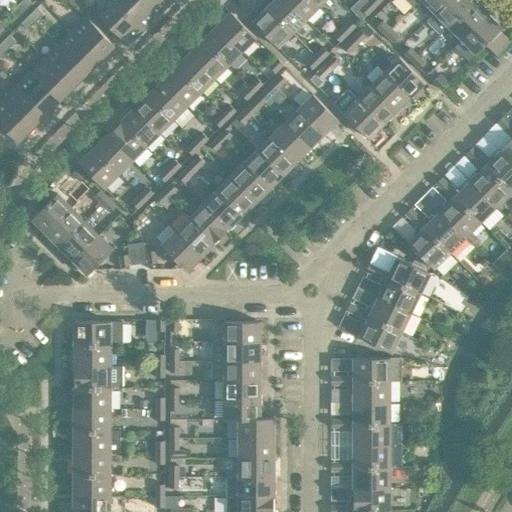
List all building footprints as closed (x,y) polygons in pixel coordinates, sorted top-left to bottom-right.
[(21,0),(18,3),(25,10),(33,2),(30,0),(21,0)] [(142,29),(113,0),(99,15),(127,44),(142,29)] [(156,16),(140,0),(113,0),(142,29),(156,16)] [(169,2),(167,0),(140,0),(156,16),(169,2)] [(273,0),(267,7),(292,32),(306,19),(287,0),(273,0)] [(287,0),(306,19),(319,5),(314,0),(287,0)] [(361,8),(367,15),(375,7),(369,0),(361,8)] [(422,0),(434,12),(445,0),(422,0)] [(448,25),(448,26),(473,1),(472,0),(445,0),(434,12),(426,20),(440,33),(448,25)] [(473,1),(448,26),(462,39),(487,14),(473,1)] [(10,11),(17,18),(25,10),(18,3),(10,11)] [(29,15),(36,21),(43,13),(37,7),(29,15)] [(252,21),(277,46),(292,32),(267,7),(252,21)] [(216,25),(242,51),(256,37),(231,11),(216,25)] [(476,54),(485,44),(498,31),(499,30),(501,28),(487,14),(462,39),(476,54)] [(22,22),(28,29),(36,21),(29,15),(22,22)] [(73,30),(104,61),(107,58),(105,55),(115,45),(86,17),(73,30)] [(341,27),(348,34),(356,25),(349,19),(341,27)] [(376,26),(385,35),(392,28),(383,19),(376,26)] [(203,39),(228,64),(242,51),(216,25),(203,39)] [(333,35),(340,41),(348,34),(341,27),(333,35)] [(385,35),(393,43),(399,35),(392,28),(385,35)] [(352,38),(358,44),(366,35),(360,29),(352,38)] [(59,44),(88,72),(96,64),(98,67),(104,61),(73,30),(59,44)] [(485,44),(496,54),(510,41),(499,30),(498,31),(485,44)] [(2,42),(8,48),(16,41),(10,34),(2,42)] [(344,46),(350,52),(358,44),(352,38),(344,46)] [(189,53),(214,78),(228,64),(203,39),(189,53)] [(0,44),(0,55),(1,56),(8,48),(2,42),(0,44)] [(45,57),(76,88),(80,85),(78,82),(88,72),(59,44),(45,57)] [(314,54),(320,61),(329,52),(322,46),(314,54)] [(419,55),(410,47),(404,54),(412,62),(419,55)] [(175,66),(200,92),(214,78),(189,53),(175,66)] [(306,63),(312,69),(320,61),(314,54),(306,63)] [(412,62),(421,71),(428,64),(419,55),(412,62)] [(325,65),(330,71),(339,62),(333,56),(325,65)] [(32,71),(60,100),(69,91),(71,94),(76,88),(45,57),(32,71)] [(268,66),(275,72),(284,64),(277,57),(268,66)] [(385,71),(410,96),(424,82),(399,57),(385,71)] [(317,73),(323,79),(330,71),(325,65),(317,73)] [(161,80),(186,106),(200,92),(175,66),(161,80)] [(18,85),(49,116),(53,112),(50,110),(60,100),(32,71),(18,85)] [(371,84),(396,110),(410,96),(385,71),(371,84)] [(440,89),(446,83),(449,81),(440,72),(432,81),(440,89)] [(279,88),(287,80),(280,73),(272,82),(279,88)] [(248,85),(255,92),(263,83),(257,77),(248,85)] [(148,94),(173,119),(186,106),(161,80),(148,94)] [(264,90),(271,96),(279,88),(272,82),(264,90)] [(357,98),(382,124),(396,110),(371,84),(357,98)] [(5,98),(33,127),(42,118),(44,121),(49,116),(18,85),(5,98)] [(255,92),(248,85),(240,93),(247,100),(255,92)] [(134,107),(159,132),(173,119),(148,94),(134,107)] [(298,108),(323,133),(338,119),(313,94),(298,108)] [(0,123),(4,127),(7,131),(20,144),(26,139),(23,137),(33,127),(5,98),(0,102),(0,123)] [(382,124),(357,98),(343,112),(368,138),(382,124)] [(253,101),(245,109),(251,115),(251,116),(260,107),(253,101)] [(227,119),(228,119),(236,111),(229,104),(221,113),(227,119)] [(120,121),(145,146),(159,132),(134,107),(120,121)] [(285,122),(310,147),(323,133),(298,108),(285,122)] [(237,116),(243,123),(251,115),(245,109),(237,116)] [(213,120),(220,127),(228,119),(227,119),(221,113),(221,112),(213,120)] [(504,130),(505,129),(510,124),(502,116),(497,122),(504,130)] [(107,135),(132,160),(145,146),(120,121),(107,135)] [(271,135),(296,161),(310,147),(285,122),(271,135)] [(217,136),(223,143),(232,134),(225,128),(217,136)] [(193,140),(200,147),(209,138),(202,132),(193,140)] [(93,148),(118,174),(132,160),(107,135),(93,148)] [(257,149),(282,174),(296,161),(271,135),(257,149)] [(209,144),(216,151),(224,143),(223,143),(217,136),(209,144)] [(511,138),(500,150),(511,161),(511,138)] [(192,155),(200,147),(193,140),(185,148),(192,155)] [(474,159),(479,154),(472,147),(466,152),(474,160),(474,159)] [(118,174),(93,148),(79,162),(104,187),(118,174)] [(243,163),(268,188),(282,174),(257,149),(243,163)] [(511,189),(511,161),(500,150),(488,163),(479,154),(474,159),(482,168),(485,165),(511,190),(511,189)] [(198,155),(190,163),(196,170),(205,161),(198,155)] [(175,159),(166,167),(173,174),(181,166),(175,159)] [(182,171),(189,178),(197,170),(196,170),(190,163),(182,171)] [(230,176),(255,202),(268,188),(243,163),(230,176)] [(470,180),(495,206),(511,190),(485,165),(482,168),(470,180)] [(79,181),(85,175),(77,167),(71,173),(79,181)] [(158,175),(165,181),(173,174),(166,167),(158,175)] [(216,190),(241,215),(255,202),(230,176),(216,190)] [(441,177),(435,183),(443,190),(448,186),(441,177)] [(479,222),(495,206),(470,180),(457,193),(449,185),(448,186),(443,190),(451,199),(454,196),(479,222)] [(171,182),(162,191),(169,197),(178,189),(171,182)] [(139,194),(139,195),(145,201),(154,192),(148,186),(139,194)] [(102,204),(108,199),(99,190),(94,196),(102,204)] [(202,204),(227,229),(241,215),(216,190),(202,204)] [(161,205),(169,197),(162,191),(154,198),(161,205)] [(46,233),(71,207),(57,193),(32,218),(46,233)] [(146,201),(145,201),(139,195),(131,202),(138,209),(146,201)] [(439,211),(464,237),(479,222),(454,196),(451,199),(439,211)] [(108,199),(102,204),(110,212),(116,206),(108,199)] [(188,217),(213,243),(227,229),(202,204),(188,217)] [(60,247),(85,222),(71,207),(46,233),(60,247)] [(411,207),(405,213),(413,221),(419,215),(411,207)] [(427,223),(419,215),(413,221),(421,229),(424,227),(449,252),(464,237),(439,211),(427,223)] [(175,231),(200,256),(213,243),(188,217),(175,231)] [(74,260),(99,235),(85,222),(60,247),(74,260)] [(424,227),(421,229),(407,242),(433,268),(449,252),(424,227)] [(200,256),(175,231),(161,245),(186,270),(200,256)] [(99,235),(74,260),(87,274),(113,249),(99,235)] [(148,263),(156,262),(154,250),(146,251),(148,263)] [(120,267),(128,266),(127,254),(119,255),(120,267)] [(388,277),(419,293),(429,272),(397,256),(389,273),(379,268),(379,269),(375,276),(385,281),(388,277)] [(365,271),(375,276),(379,269),(369,263),(365,271)] [(378,296),(410,312),(419,293),(388,277),(385,281),(378,296)] [(410,312),(378,296),(370,312),(360,308),(357,315),(366,319),(369,315),(401,331),(410,312)] [(346,310),(357,315),(360,308),(350,302),(346,310)] [(390,352),(401,331),(369,315),(366,319),(358,336),(390,352)] [(164,330),(164,319),(156,319),(156,330),(164,330)] [(178,319),(170,319),(170,331),(178,331),(178,319)] [(74,343),(110,343),(110,321),(74,321),(74,343)] [(224,340),(260,340),(260,321),(224,321),(224,340)] [(260,340),(224,340),(211,340),(211,360),(260,360),(260,340)] [(110,343),(74,343),(74,364),(110,364),(110,343)] [(170,349),(170,360),(178,360),(178,349),(170,349)] [(155,353),(156,364),(164,364),(164,354),(155,353)] [(354,380),(389,380),(389,357),(353,357),(353,376),(342,376),(343,384),(353,384),(354,380)] [(178,372),(178,360),(170,360),(170,372),(178,372)] [(259,379),(260,360),(211,360),(211,380),(224,380),(224,379),(259,379)] [(110,364),(74,364),(74,386),(110,386),(110,364)] [(164,364),(156,364),(156,377),(164,377),(164,364)] [(331,384),(343,384),(342,376),(331,376),(331,384)] [(224,398),(259,398),(259,379),(224,379),(224,380),(224,398)] [(353,401),(389,402),(389,380),(354,380),(353,384),(353,401)] [(110,386),(74,386),(74,407),(110,407),(110,386)] [(170,387),(170,398),(179,398),(179,387),(170,387)] [(156,397),(156,408),(165,408),(165,397),(156,397)] [(170,410),(179,410),(179,398),(170,398),(170,410)] [(259,398),(224,398),(224,419),(238,419),(259,419),(259,398)] [(342,419),(343,427),(353,427),(353,424),(389,424),(389,402),(353,401),(353,419),(342,419)] [(110,407),(74,407),(74,429),(110,429),(110,407)] [(156,419),(165,419),(165,408),(156,408),(156,419)] [(274,437),(274,418),(259,418),(259,419),(238,419),(238,437),(274,437)] [(343,427),(342,419),(331,419),(331,427),(343,427)] [(353,445),(389,445),(389,424),(353,424),(353,427),(353,445)] [(170,438),(179,438),(179,426),(170,426),(170,438)] [(110,429),(74,429),(74,450),(110,450),(110,429)] [(238,456),(274,456),(274,437),(238,437),(238,456)] [(170,438),(170,449),(179,449),(179,438),(170,438)] [(155,440),(155,451),(165,451),(165,440),(155,440)] [(389,445),(353,445),(353,462),(342,462),(342,470),(353,470),(353,466),(389,466),(389,445)] [(110,450),(74,450),(74,472),(109,472),(110,450)] [(155,463),(165,463),(165,451),(155,451),(155,463)] [(238,475),(274,476),(274,456),(238,456),(238,475)] [(330,470),(342,470),(342,462),(330,462),(330,470)] [(169,475),(179,475),(179,464),(169,464),(169,475)] [(353,488),(389,488),(389,466),(353,466),(353,470),(353,488)] [(109,472),(74,472),(73,494),(109,494),(109,472)] [(169,487),(179,487),(179,475),(169,475),(169,487)] [(238,495),(274,495),(274,476),(238,475),(238,495)] [(155,494),(163,494),(165,494),(165,483),(155,483),(155,494)] [(352,511),(353,510),(389,510),(389,488),(353,488),(353,505),(342,505),(342,511),(352,511)] [(109,511),(109,494),(73,494),(73,511),(109,511)] [(165,507),(165,494),(163,494),(155,494),(155,507),(165,507)] [(226,511),(273,511),(274,495),(238,495),(238,496),(226,496),(226,511)]
